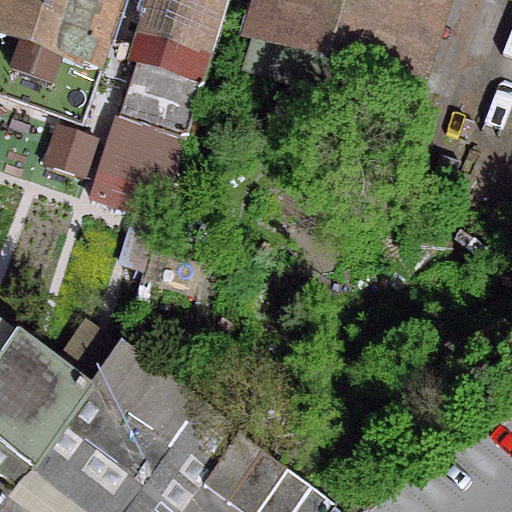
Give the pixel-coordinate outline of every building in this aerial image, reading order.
[(0,0),(0,100),(75,126),(117,0),(0,0)] [(153,0),(112,122),(179,144),(227,0),(153,0)] [(266,0),(244,74),(387,118),(423,0),(266,0)] [(115,350),(86,391),(14,338),(0,357),(0,485),(15,496),(28,479),(73,511),(176,511),(232,437),(115,350)] [(332,511),(289,480),(265,511),(332,511)]
